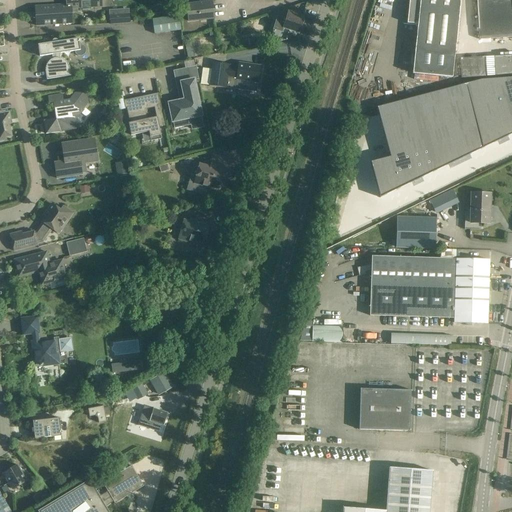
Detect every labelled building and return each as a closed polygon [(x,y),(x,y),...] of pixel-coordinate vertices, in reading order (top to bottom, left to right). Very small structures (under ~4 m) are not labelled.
[(36,19),(36,26),(72,23),(71,9),(101,7),(101,0),(66,0),(66,1),(64,1),(64,2),(66,2),(66,5),(35,7),(36,14),(33,14),(34,19),(36,19)] [(188,21),(214,18),(212,2),(211,2),(210,0),(199,0),(198,2),(185,4),(186,12),(187,11),(188,21)] [(454,55),(459,0),(409,0),(407,23),(418,25),(413,74),(452,78),(454,55)] [(511,4),(501,5),(470,6),(471,30),(474,30),(475,37),(477,40),(511,37),(511,4)] [(275,24),(273,30),(282,33),(284,28),(289,30),(300,33),(305,17),(288,12),(285,20),(277,17),(275,24)] [(130,13),(109,15),(110,25),(130,23),(130,13)] [(179,16),(152,20),(154,34),(181,30),(179,16)] [(48,43),(38,45),(40,57),(52,55),(56,54),(56,58),(55,58),(54,58),(53,59),(52,59),(51,60),(50,61),(49,62),(48,63),(47,64),(46,65),(46,66),(46,68),(45,69),(45,70),(45,72),(46,73),(47,80),(59,78),(71,76),(70,70),(69,66),(68,64),(68,63),(67,62),(66,61),(64,60),(62,59),(61,58),(61,53),(74,51),(75,54),(78,56),(81,56),(84,55),(86,53),(86,50),(85,47),(82,45),(80,45),(79,45),(78,39),(58,42),(58,41),(58,40),(57,40),(57,39),(56,39),(55,39),(54,39),(53,40),(52,41),(52,42),(52,43),(48,43)] [(197,56),(194,42),(185,44),(188,58),(197,56)] [(511,55),(493,57),(494,77),(509,76),(511,75),(511,55)] [(485,57),(460,58),(461,78),(462,78),(487,77),(485,57)] [(258,83),(260,66),(239,63),(238,67),(230,66),(230,65),(213,62),(210,86),(235,89),(236,80),(258,83)] [(183,100),(168,103),(172,123),(190,119),(192,130),(204,128),(201,117),(203,116),(196,80),(199,79),(196,66),(177,70),(183,100)] [(496,102),(511,100),(511,76),(490,78),(496,102)] [(490,78),(479,80),(464,84),(482,148),(505,136),(496,102),(490,78)] [(482,148),(464,84),(439,91),(458,159),(482,148)] [(439,91),(414,98),(421,124),(427,144),(434,171),(458,159),(439,91)] [(44,121),(46,134),(76,130),(74,119),(77,118),(88,103),(87,95),(83,92),(75,93),(70,100),(63,101),(62,94),(48,96),(49,103),(53,103),(56,119),(44,121)] [(140,97),(124,100),(125,108),(127,107),(131,135),(149,131),(150,137),(161,134),(159,126),(165,125),(158,93),(148,96),(150,108),(155,107),(156,117),(147,119),(145,109),(143,109),(140,97)] [(414,98),(376,108),(383,134),(421,124),(414,98)] [(511,100),(496,102),(505,136),(511,133),(511,100)] [(0,109),(0,140),(6,140),(5,137),(11,136),(8,124),(10,124),(8,114),(7,114),(6,110),(0,111),(0,109)] [(421,124),(383,134),(388,154),(407,149),(427,144),(421,124)] [(64,161),(54,163),(57,179),(82,175),(82,174),(87,173),(85,164),(98,162),(94,139),(62,144),(64,161)] [(427,144),(407,149),(416,180),(434,171),(427,144)] [(407,149),(388,154),(389,157),(393,173),(398,189),(416,180),(407,149)] [(389,157),(370,162),(374,178),(393,173),(389,157)] [(126,161),(115,163),(117,176),(128,174),(126,161)] [(230,181),(234,167),(211,161),(209,167),(199,164),(199,165),(194,163),(189,182),(218,190),(222,178),(230,181)] [(167,164),(159,166),(161,173),(169,171),(167,164)] [(393,173),(374,178),(379,198),(398,189),(393,173)] [(79,187),(81,194),(90,192),(89,186),(79,187)] [(428,200),(433,211),(459,201),(454,189),(428,200)] [(490,223),(491,193),(471,193),(470,208),(472,208),(472,223),(490,223)] [(65,225),(73,213),(63,207),(61,210),(52,204),(44,215),(47,218),(44,223),(43,222),(36,232),(34,233),(34,231),(22,234),(21,232),(10,235),(14,251),(37,245),(37,246),(43,244),(43,242),(52,229),(56,232),(62,224),(65,225)] [(215,236),(219,223),(195,217),(194,223),(184,220),(179,239),(203,246),(206,234),(215,236)] [(435,249),(436,219),(397,217),(396,248),(435,249)] [(83,238),(66,243),(70,256),(87,252),(84,239),(83,238)] [(456,259),(456,250),(441,249),(440,258),(430,258),(429,288),(455,289),(456,259)] [(46,252),(14,260),(14,261),(18,277),(39,272),(42,285),(66,278),(62,261),(49,264),(48,260),(47,254),(46,252)] [(429,288),(430,258),(372,256),(372,265),(357,268),(359,276),(371,273),(371,286),(429,288)] [(489,268),(489,260),(456,259),(455,289),(454,317),(465,317),(465,323),(488,324),(488,323),(487,323),(487,313),(489,313),(489,312),(487,312),(487,303),(489,303),(489,302),(487,302),(488,291),(489,291),(489,290),(488,290),(488,284),(490,284),(490,283),(488,283),(488,276),(490,276),(490,275),(488,275),(489,269),(490,269),(490,268),(489,268)] [(428,317),(429,288),(371,286),(370,316),(428,317)] [(454,317),(455,289),(429,288),(428,317),(454,318),(454,317)] [(342,343),(343,327),(312,326),(312,322),(305,321),(312,295),(307,294),(295,341),(299,342),(300,341),(312,342),(342,343)] [(39,341),(38,333),(39,333),(37,317),(21,319),(23,335),(32,334),(33,342),(31,342),(31,346),(34,346),(36,365),(40,364),(40,366),(60,363),(59,354),(57,354),(57,353),(73,351),(72,338),(59,339),(59,338),(54,339),(54,341),(40,343),(39,341)] [(391,334),(391,344),(451,346),(451,336),(391,334)] [(369,364),(370,349),(356,348),(355,364),(369,364)] [(159,394),(172,387),(164,373),(151,380),(159,394)] [(410,431),(411,390),(360,389),(359,429),(410,431)] [(106,422),(104,408),(103,406),(88,409),(89,417),(95,416),(98,418),(99,423),(106,422)] [(163,425),(167,413),(153,409),(152,413),(145,411),(144,418),(140,417),(138,426),(147,429),(149,421),(163,425)] [(301,423),(301,418),(275,417),(275,424),(276,424),(275,430),(297,431),(297,426),(291,426),(291,429),(284,429),(284,423),(301,423)] [(33,421),(35,439),(61,436),(59,418),(33,421)] [(17,465),(3,473),(13,489),(27,481),(17,465)] [(39,511),(107,511),(105,507),(114,501),(115,503),(144,486),(131,466),(103,483),(108,491),(99,496),(89,480),(38,511),(39,511)] [(429,511),(433,471),(389,467),(385,511),(343,507),(342,511),(429,511)] [(36,496),(40,503),(50,497),(46,490),(36,496)]
